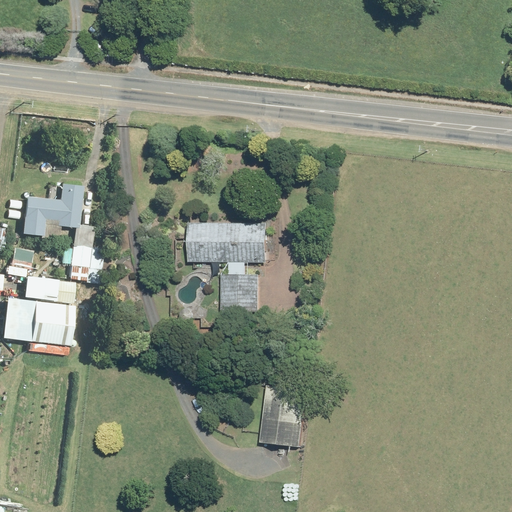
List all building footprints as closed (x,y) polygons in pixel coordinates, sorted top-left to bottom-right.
[(62,200),(28,196),(24,233),(45,236),(46,219),(59,221),(58,226),(76,228),(80,228),(80,224),(85,186),(63,184),(62,200)] [(269,220),(189,221),(190,261),(270,260),(269,220)] [(80,228),(76,228),(73,249),(65,248),(63,262),(72,264),(72,265),(72,266),(71,279),(87,281),(86,283),(101,285),(106,249),(93,247),(96,226),(80,224),(80,228)] [(26,267),(5,266),(4,274),(25,275),(26,267)] [(25,299),(9,298),(4,338),(31,341),(30,351),(69,355),(70,346),(71,346),(76,306),(74,306),(77,281),(28,276),(25,299)] [(260,278),(222,277),(222,313),(260,314),(260,278)] [(306,387),(265,383),(260,440),(301,443),(306,387)]
